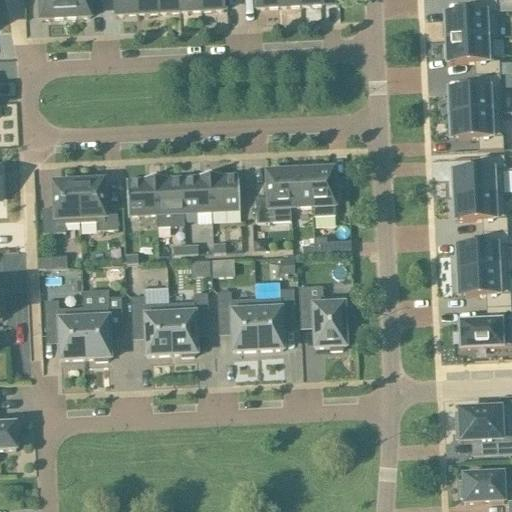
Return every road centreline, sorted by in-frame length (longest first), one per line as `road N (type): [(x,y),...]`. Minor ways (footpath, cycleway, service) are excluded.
road 1 (residential): [(377,55),(28,69),(31,143),(381,127)]
road 2 (residential): [(395,412),(43,428),(47,511)]
road 3 (residential): [(393,392),(381,127)]
